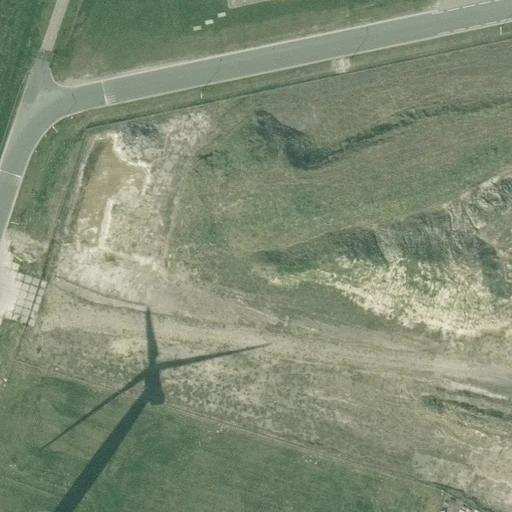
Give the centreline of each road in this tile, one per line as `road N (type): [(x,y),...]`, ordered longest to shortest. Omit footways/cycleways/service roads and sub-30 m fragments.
road 1 (unknown): [(0,288),(281,336),(511,412)]
road 2 (unclassified): [(33,108),(511,9)]
